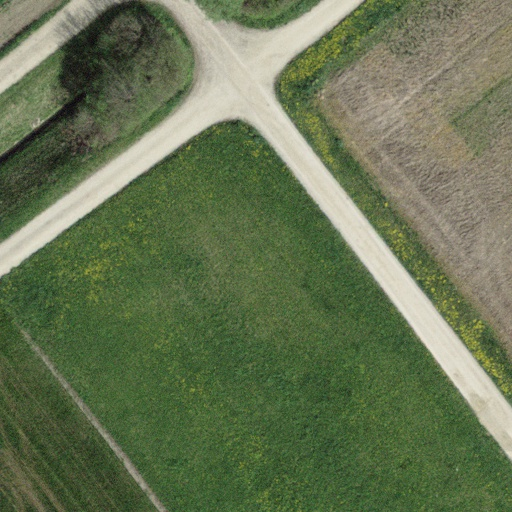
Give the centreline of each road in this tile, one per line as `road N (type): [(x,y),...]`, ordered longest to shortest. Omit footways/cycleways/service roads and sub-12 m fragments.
road 1 (track): [(511,436),(179,0)]
road 2 (track): [(0,259),(326,0)]
